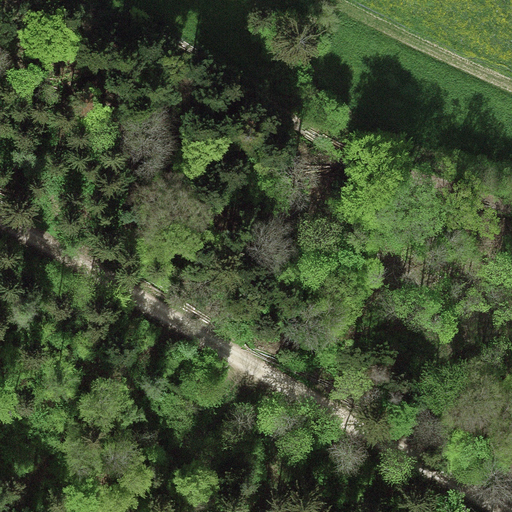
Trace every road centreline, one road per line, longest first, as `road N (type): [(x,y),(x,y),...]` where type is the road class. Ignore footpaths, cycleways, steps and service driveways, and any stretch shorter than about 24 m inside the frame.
road 1 (track): [(487,511),(0,223)]
road 2 (track): [(511,208),(60,0)]
road 3 (track): [(511,86),(327,0)]
